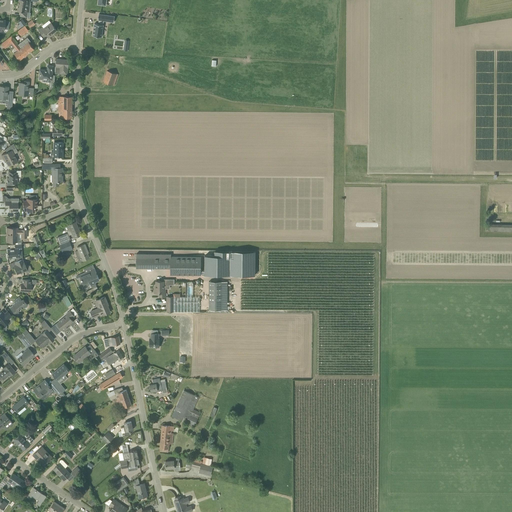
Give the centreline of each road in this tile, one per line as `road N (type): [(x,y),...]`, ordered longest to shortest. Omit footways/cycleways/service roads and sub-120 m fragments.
road 1 (tertiary): [(164,511),(124,323)]
road 2 (tertiary): [(81,203),(78,42)]
road 3 (residential): [(0,399),(76,337),(124,323)]
road 4 (tertiary): [(124,323),(81,203)]
